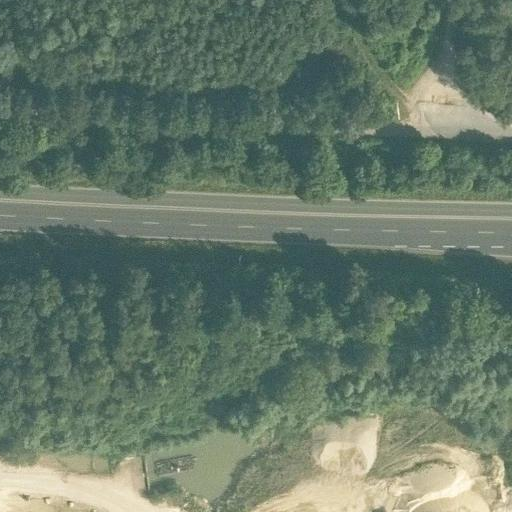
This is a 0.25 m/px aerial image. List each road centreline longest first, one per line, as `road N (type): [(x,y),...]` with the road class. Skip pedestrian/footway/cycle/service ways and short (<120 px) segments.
road 1 (track): [(0,108),(511,139)]
road 2 (primary): [(0,221),(511,236)]
road 3 (track): [(435,136),(376,74),(332,0)]
road 4 (track): [(465,0),(451,136)]
